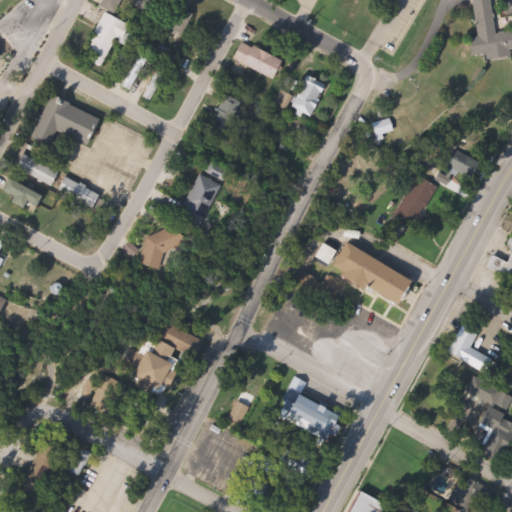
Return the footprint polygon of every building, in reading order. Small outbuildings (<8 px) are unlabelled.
[(144,0),(125,0),(119,14),(103,6),(105,0),(159,0),(157,6),(144,0)] [(511,32),(511,57),(498,59),(497,53),(481,55),(479,38),(483,37),(478,0),(497,0),(501,34),(511,32)] [(137,27),(128,45),(119,40),(110,57),(91,47),(109,12),(137,27)] [(280,79),(237,60),(246,41),(289,60),(280,79)] [(280,103),(287,89),(303,97),(313,77),(334,88),(317,121),(280,103)] [(106,120),(94,146),(56,129),(68,103),(106,120)] [(384,136),(381,125),(399,119),(403,130),(384,136)] [(20,169),(28,155),(64,173),(56,187),(20,169)] [(217,218),(191,207),(205,175),(231,185),(217,218)] [(34,202),(31,209),(4,194),(13,177),(50,196),(44,207),(34,202)] [(398,221),(407,201),(422,208),(414,228),(398,221)] [(155,231),(194,237),(191,255),(178,253),(175,269),(150,265),(155,231)] [(351,244),(422,280),(409,305),(338,269),(351,244)] [(511,276),(493,270),(497,257),(511,261),(511,276)] [(0,320),(0,295),(9,299),(0,320)] [(165,393),(141,375),(170,336),(184,347),(175,360),(185,367),(165,393)] [(506,389),(498,415),(511,419),(511,456),(503,453),(509,438),(483,430),(491,404),(468,397),(474,378),(506,389)] [(333,439),(293,422),(304,397),(344,414),(333,439)] [(0,469),(14,470),(14,438),(0,437),(0,469)] [(27,486),(47,440),(66,449),(47,494),(27,486)] [(471,511),(453,499),(470,475),(498,494),(490,505),(481,499),(471,511)] [(356,511),(367,493),(389,506),(385,511),(356,511)]
